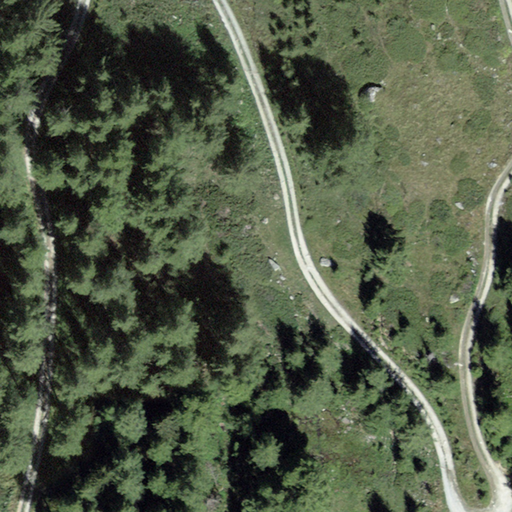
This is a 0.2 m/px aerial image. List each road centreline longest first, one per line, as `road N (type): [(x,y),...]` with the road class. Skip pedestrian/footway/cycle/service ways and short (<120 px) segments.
road 1 (track): [(212,0),(271,141),(307,275),(426,418),(453,511)]
road 2 (track): [(18,511),(45,300),(34,122),(77,0)]
road 3 (track): [(500,511),(502,492),(463,399),(459,341),(486,268),(489,206),(511,165)]
